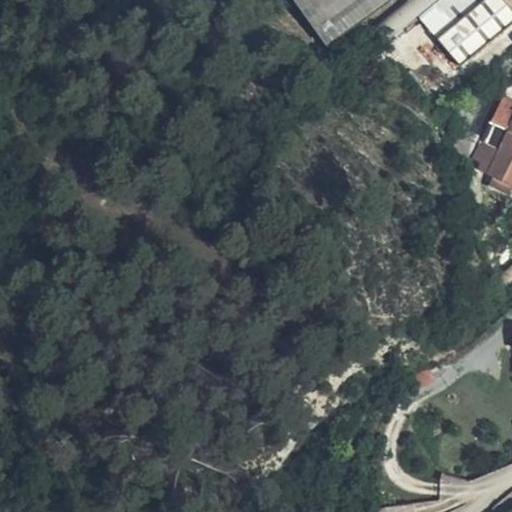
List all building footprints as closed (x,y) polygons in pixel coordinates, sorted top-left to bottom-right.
[(292,0),(326,46),(389,0),(292,0)] [(511,23),(511,11),(502,0),(487,0),(439,40),(460,66),(511,23)] [(511,101),(503,97),(477,159),(484,171),(496,177),(493,185),(509,192),(511,186),(511,101)] [(466,160),(479,137),(468,131),(470,112),(460,113),(455,156),(466,160)] [(424,390),(417,382),(409,388),(416,398),(424,390)] [(367,509),(367,511),(418,511),(417,501),(367,509)]
